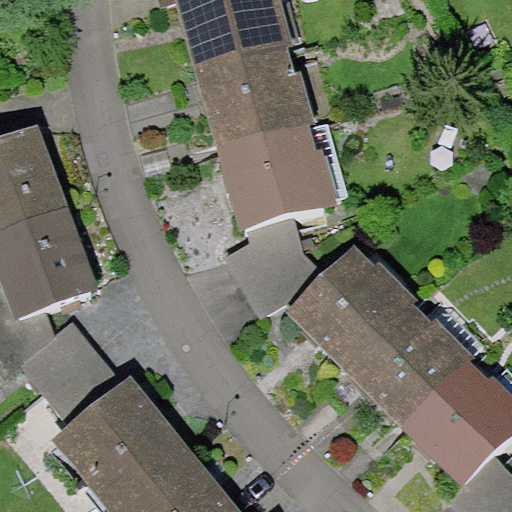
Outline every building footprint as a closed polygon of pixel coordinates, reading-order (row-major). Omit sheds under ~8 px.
[(159,0),(162,8),(179,3),(178,0),(159,0)] [(178,0),(179,3),(240,226),(245,224),(293,211),(336,200),(322,150),(317,152),(310,125),(319,122),(305,73),(294,76),(286,48),(294,46),(282,0),(178,0)] [(0,272),(8,293),(0,297),(0,377),(5,384),(25,372),(76,431),(61,448),(115,511),(225,511),(218,503),(151,423),(128,395),(125,397),(72,328),(57,341),(32,321),(92,302),(76,259),(46,176),(33,141),(0,152),(0,272)] [(303,253),(293,211),(245,224),(250,243),(223,257),(261,319),(286,305),(291,308),(325,274),(303,253)] [(374,264),(353,245),(325,274),(291,308),(287,312),(462,486),(511,436),(511,394),(494,375),(487,379),(468,360),(474,355),(435,318),(430,321),(414,302),(419,299),(379,262),(374,264)]
